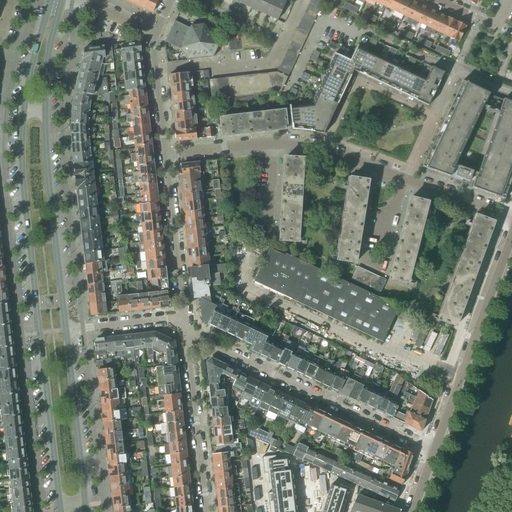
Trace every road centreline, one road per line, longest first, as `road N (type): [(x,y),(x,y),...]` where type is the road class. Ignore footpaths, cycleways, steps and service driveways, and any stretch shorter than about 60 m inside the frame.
road 1 (tertiary): [(23,113),(22,183),(57,507)]
road 2 (residential): [(184,334),(432,450)]
road 3 (residential): [(432,450),(511,236)]
road 4 (tertiary): [(65,330),(44,112)]
road 5 (residential): [(157,70),(267,61),(301,0)]
road 6 (residential): [(184,334),(206,511)]
road 7 (tertiary): [(84,505),(65,330)]
road 8 (residential): [(167,156),(186,323)]
road 9 (residential): [(323,148),(357,79),(434,114)]
road 10 (residential): [(186,323),(165,318),(65,330)]
